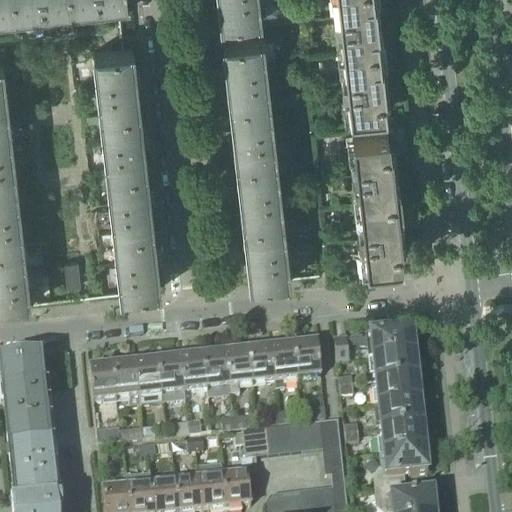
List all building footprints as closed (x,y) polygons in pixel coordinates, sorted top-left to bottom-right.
[(12,0),(0,0),(0,24),(15,23),(12,0)] [(40,0),(12,0),(15,23),(43,20),(40,0)] [(68,0),(40,0),(43,20),(70,17),(68,0)] [(96,0),(68,0),(70,17),(98,14),(96,0)] [(96,0),(98,14),(128,11),(128,9),(127,9),(125,0),(96,0)] [(216,0),(218,12),(219,12),(219,18),(220,23),(222,23),(222,22),(257,18),(257,19),(259,19),(257,0),(216,0)] [(334,16),(334,20),(375,15),(373,0),(336,0),(337,5),(333,5),(334,15),(333,15),(333,16),(334,16)] [(341,34),(343,51),(383,47),(383,46),(382,46),(381,37),(382,37),(382,36),(381,36),(381,32),(377,32),(375,15),(334,20),(335,24),(334,24),(334,25),(335,25),(336,35),(341,34)] [(218,69),(219,74),(225,74),(265,69),(261,38),(259,38),(259,39),(224,43),(224,42),(222,42),(222,48),(223,48),(223,53),(224,67),(225,69),(218,69)] [(341,79),(341,84),(382,80),(381,62),(384,61),(383,57),(384,57),(384,56),(383,56),(382,47),(383,47),(343,51),(344,68),(340,68),(341,78),(339,78),(340,79),(341,79)] [(94,74),(95,84),(135,80),(139,79),(138,73),(135,73),(133,59),(133,60),(132,54),(132,48),(130,49),(130,50),(122,50),(94,53),(92,53),(92,54),(94,74)] [(228,102),(229,104),(268,99),(265,69),(225,74),(219,74),(219,79),(226,79),(226,81),(227,94),(228,94),(229,102),(228,102)] [(97,94),(99,114),(139,110),(139,108),(138,108),(138,107),(137,100),(138,100),(136,87),(140,86),(139,79),(135,80),(95,84),(97,94)] [(382,80),(341,84),(342,88),(340,88),(341,89),(342,89),(343,98),(347,98),(350,116),(384,112),(383,97),(384,97),(382,80)] [(0,125),(9,124),(5,94),(0,95),(0,125)] [(225,129),(226,134),(232,133),(272,129),(268,99),(229,104),(229,105),(230,113),(231,126),(231,128),(225,129)] [(99,114),(102,144),(142,139),(146,139),(145,132),(141,133),(141,132),(140,119),(139,119),(138,111),(139,111),(139,110),(99,114)] [(0,155),(12,154),(9,124),(0,125),(0,155)] [(235,162),(235,163),(275,159),(272,129),(232,133),(226,134),(226,139),(233,138),(233,140),(234,153),(235,153),(236,162),(235,162)] [(350,167),(351,171),(392,166),(390,148),(389,148),(387,134),(352,138),(354,156),(349,156),(350,166),(349,166),(349,167),(350,167)] [(102,144),(106,174),(145,169),(145,168),(145,167),(144,160),(143,146),(147,146),(146,139),(142,139),(102,144)] [(0,185),(15,184),(12,154),(0,155),(0,185)] [(232,189),(232,194),(239,193),(278,188),(275,159),(235,163),(235,164),(236,164),(237,173),(236,173),(238,186),(238,188),(232,189)] [(357,185),(359,202),(400,197),(399,197),(398,188),(399,188),(398,187),(397,183),(394,182),(392,166),(351,171),(351,175),(350,175),(350,176),(351,176),(353,186),(357,185)] [(108,194),(109,204),(149,199),(153,199),(152,192),(148,192),(146,179),(145,171),(146,171),(145,169),(106,174),(108,194)] [(0,215),(19,214),(15,184),(0,185),(0,215)] [(242,221),(242,223),(282,218),(278,188),(239,193),(232,194),(233,199),(239,198),(239,200),(241,213),(242,221)] [(357,230),(357,234),(399,229),(397,213),(400,212),(400,208),(401,208),(401,207),(400,207),(399,198),(400,198),(400,197),(359,202),(361,218),(356,219),(357,229),(356,229),(356,230),(357,230)] [(110,214),(112,233),(152,229),(152,228),(151,219),(150,206),(153,206),(153,199),(149,199),(109,204),(110,214)] [(0,245),(22,243),(19,214),(0,215),(0,245)] [(238,248),(239,253),(245,253),(285,248),(284,237),(282,218),(242,223),(242,224),(243,224),(243,232),(245,246),(245,247),(238,248)] [(112,233),(116,263),(155,259),(159,258),(159,251),(155,252),(153,239),(152,230),(152,229),(112,233)] [(399,229),(357,234),(358,239),(357,239),(357,240),(358,239),(359,249),(364,249),(366,266),(401,263),(400,248),(400,247),(399,229)] [(0,275),(25,273),(24,264),(22,243),(0,245),(0,275)] [(245,253),(239,253),(239,258),(246,258),(246,260),(249,284),(251,284),(251,283),(286,279),(286,280),(289,280),(285,248),(245,253)] [(155,259),(116,263),(119,294),(121,294),(121,293),(157,289),(157,290),(159,290),(156,266),(160,265),(159,258),(155,259)] [(80,287),(77,263),(63,265),(66,288),(80,287)] [(0,275),(0,306),(27,304),(27,305),(29,305),(29,304),(26,283),(25,273),(0,275)] [(370,349),(371,363),(413,359),(411,334),(410,334),(410,333),(409,333),(409,334),(364,339),(366,349),(370,349)] [(333,343),(335,367),(348,365),(345,342),(333,343)] [(305,346),(292,348),(296,383),(319,381),(316,348),(308,349),(305,346)] [(269,353),(273,386),(274,394),(284,393),(283,385),(296,383),(292,348),(279,349),(277,352),(269,353)] [(259,351),(247,353),(251,388),(273,386),(269,353),(263,353),(259,351)] [(224,358),(229,399),(238,398),(237,390),(251,388),(247,353),(234,354),(232,357),(224,358)] [(214,356),(201,358),(206,393),(206,402),(229,399),(224,358),(217,359),(214,356)] [(186,362),(179,363),(183,396),(206,393),(201,358),(189,359),(186,362)] [(371,363),(373,378),(364,379),(365,388),(374,387),(416,382),(415,373),(413,359),(371,363)] [(157,363),(161,408),(184,406),(183,396),(179,363),(172,364),(169,361),(157,363)] [(141,367),(134,368),(139,411),(161,408),(157,363),(143,364),(141,367)] [(0,385),(1,397),(41,392),(40,392),(38,364),(14,366),(14,367),(0,369),(0,385)] [(115,403),(127,402),(128,412),(139,411),(134,368),(126,369),(123,366),(111,368),(115,403)] [(115,403),(111,368),(98,369),(96,372),(88,373),(92,406),(115,403)] [(337,381),(338,390),(351,389),(350,380),(337,381)] [(374,387),(376,411),(418,406),(416,382),(374,387)] [(351,389),(338,390),(339,399),(352,398),(351,389)] [(3,411),(4,426),(49,421),(47,403),(47,402),(41,402),(40,393),(41,393),(41,392),(1,397),(2,411),(3,411)] [(376,411),(379,435),(421,430),(418,406),(376,411)] [(311,414),(312,424),(324,422),(323,412),(311,414)] [(289,415),(277,416),(278,428),(290,426),(289,415)] [(278,428),(277,416),(265,418),(266,429),(278,428)] [(244,420),(232,421),(233,433),(245,431),(244,420)] [(4,426),(8,454),(52,450),(49,421),(4,426)] [(233,433),(232,421),(220,423),(221,434),(233,433)] [(198,425),(186,426),(188,438),(200,436),(198,425)] [(241,438),(233,439),(234,451),(242,450),(244,462),(321,453),(324,480),(330,479),(332,495),(269,501),(264,510),(263,511),(345,511),(337,430),(336,425),(241,436),(241,438)] [(188,438),(186,426),(174,428),(176,439),(188,438)] [(342,429),(343,438),(356,437),(355,428),(342,429)] [(379,435),(382,458),(424,454),(421,430),(379,435)] [(153,431),(141,433),(142,443),(154,441),(153,431)] [(95,435),(96,448),(119,446),(117,432),(95,435)] [(142,443),(141,433),(129,434),(119,435),(120,445),(130,444),(142,443)] [(356,437),(343,438),(344,447),(357,446),(356,437)] [(202,443),(194,444),(195,456),(203,455),(202,443)] [(195,456),(194,444),(185,445),(186,457),(195,456)] [(153,448),(145,449),(146,461),(155,460),(153,448)] [(146,461),(145,449),(137,450),(139,462),(146,461)] [(8,454),(11,483),(56,478),(52,450),(8,454)] [(106,454),(97,454),(98,467),(106,466),(106,454)] [(424,454),(382,458),(383,472),(379,473),(380,483),(402,480),(425,478),(425,479),(426,479),(426,478),(426,477),(428,476),(428,475),(426,475),(424,454)] [(197,471),(198,483),(201,511),(225,511),(222,481),(221,469),(197,471)] [(371,480),(373,495),(404,491),(402,480),(380,483),(379,473),(378,473),(371,480)] [(11,483),(14,511),(59,507),(56,478),(11,483)] [(246,478),(222,481),(225,511),(240,511),(250,510),(246,478)] [(149,479),(125,481),(127,491),(129,511),(152,511),(150,489),(149,479)] [(201,511),(198,483),(174,486),(177,511),(201,511)] [(177,511),(174,486),(150,489),(152,511),(177,511)] [(129,511),(127,491),(102,494),(103,511),(129,511)] [(404,491),(373,495),(375,511),(374,511),(390,511),(389,502),(405,500),(404,491)] [(390,511),(433,511),(432,500),(433,499),(433,498),(432,498),(432,497),(431,497),(431,496),(430,496),(430,497),(405,500),(389,502),(390,511)]
